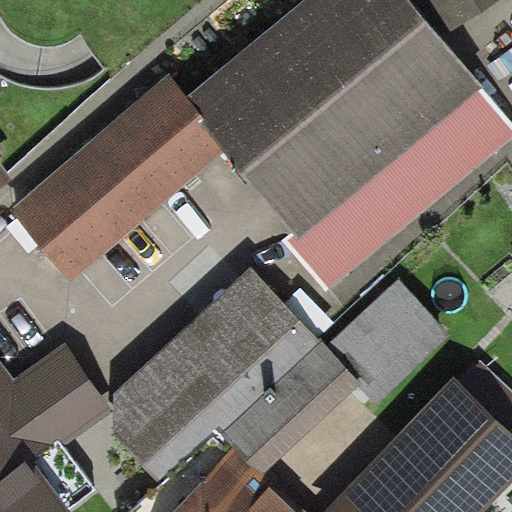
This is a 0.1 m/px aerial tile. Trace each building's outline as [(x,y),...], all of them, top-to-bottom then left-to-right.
[(409,0),(305,0),(186,97),(207,122),(201,126),(226,156),(292,236),(285,242),(327,293),(511,141),(511,124),(442,40),(409,0)] [(409,0),(442,40),(499,0),(409,0)] [(186,97),(170,78),(10,211),(72,285),(226,156),(201,126),(207,122),(186,97)] [(0,194),(15,183),(0,161),(0,194)] [(325,349),(252,271),(116,397),(113,437),(161,486),(216,436),(233,452),(261,478),(359,386),(325,349)] [(400,281),(325,349),(359,386),(376,407),(450,336),(400,281)] [(16,383),(0,362),(0,511),(77,511),(100,495),(65,448),(113,412),(65,347),(16,383)] [(511,437),(454,381),(327,511),(487,511),(511,488),(511,437)] [(295,511),(261,478),(233,452),(174,511),(295,511)]
